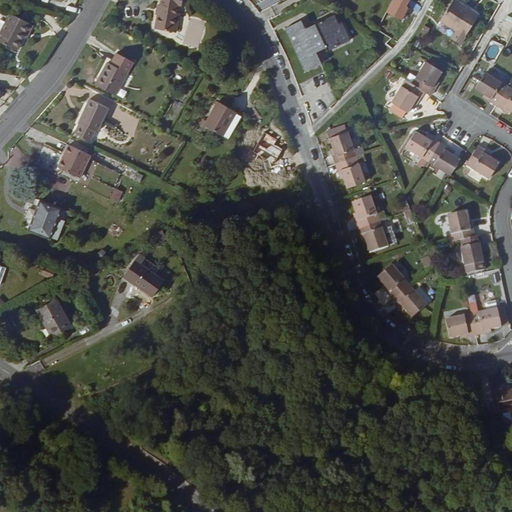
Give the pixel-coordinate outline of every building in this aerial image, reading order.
[(173,11),(175,12),(177,2),(174,1),(169,0),(157,0),(155,22),(153,21),(151,36),(172,39),(174,25),(171,25),(173,11)] [(457,41),(466,45),(482,14),(457,1),(445,22),(462,32),(457,41)] [(0,37),(0,40),(17,50),(24,37),(32,24),(14,13),(0,37)] [(316,51),(326,46),(329,52),(351,41),(343,24),(340,26),(336,17),(306,31),(302,23),(286,30),(307,72),(323,65),(316,51)] [(35,26),(32,24),(24,37),(28,39),(35,26)] [(492,40),(481,60),(492,66),(503,47),(492,40)] [(112,53),(107,63),(123,72),(129,61),(112,53)] [(123,72),(107,63),(103,61),(91,82),(112,93),(123,72)] [(412,84),(425,92),(431,96),(435,89),(433,88),(438,81),(443,71),(426,61),(412,84)] [(499,101),(511,83),(488,69),(478,85),(486,90),(494,94),(492,97),(499,101)] [(421,98),(425,92),(412,84),(407,80),(392,103),(408,113),(414,103),(418,97),(421,98)] [(511,83),(499,101),(505,105),(507,103),(511,106),(511,83)] [(202,123),(220,133),(227,120),(235,106),(217,96),(202,123)] [(88,139),(93,130),(95,131),(107,107),(88,98),(76,123),(77,123),(73,131),(88,139)] [(240,109),(235,106),(227,120),(233,123),(240,109)] [(330,138),(347,131),(345,125),(327,131),(330,138)] [(418,165),(424,169),(428,161),(440,143),(434,139),(432,141),(426,137),(416,130),(405,147),(423,157),(418,165)] [(336,164),(357,157),(362,155),(360,149),(355,151),(347,131),(330,138),(333,148),(336,156),(334,157),(336,164)] [(444,148),(446,146),(440,143),(428,161),(451,175),(461,158),(453,153),(444,148)] [(78,176),(88,154),(67,144),(56,166),(78,176)] [(492,156),(485,151),(486,149),(479,145),(469,162),(491,176),(501,161),(492,156)] [(256,170),(267,162),(257,149),(246,157),(256,170)] [(357,157),(336,164),(339,172),(341,171),(344,177),(348,189),(366,182),(357,157)] [(132,179),(140,183),(143,174),(136,171),(132,179)] [(51,191),(62,196),(69,182),(58,177),(51,191)] [(108,198),(117,203),(123,191),(113,187),(108,198)] [(360,229),(380,221),(371,197),(353,203),(357,213),(360,220),(357,221),(360,229)] [(30,211),(26,221),(22,231),(43,240),(44,238),(51,220),(55,209),(34,201),(30,211)] [(19,218),(26,221),(30,211),(23,209),(19,218)] [(449,214),(455,240),(460,239),(475,236),(473,228),(471,229),(469,221),(466,210),(449,214)] [(58,222),(51,220),(44,238),(50,241),(58,222)] [(389,246),(380,221),(360,229),(362,235),(364,234),(368,243),(371,252),(389,246)] [(162,230),(153,234),(158,243),(167,238),(162,230)] [(484,242),(482,234),(475,236),(460,239),(467,273),(487,268),(483,250),(481,243),(484,242)] [(140,278),(138,283),(156,293),(169,270),(138,252),(127,270),(140,278)] [(389,292),(394,298),(411,284),(394,264),(378,277),(385,284),(391,291),(389,292)] [(40,274),(51,279),(55,271),(43,266),(40,274)] [(138,283),(140,278),(127,270),(124,276),(137,284),(138,283)] [(424,282),(419,277),(411,284),(394,298),(399,304),(401,302),(407,309),(414,317),(428,304),(416,289),(420,286),(424,282)] [(433,300),(420,286),(416,289),(428,304),(433,300)] [(56,333),(60,331),(62,335),(70,330),(68,327),(74,323),(58,296),(40,306),(56,333)] [(479,303),(471,305),(473,313),(478,334),(486,333),(485,330),(493,328),(504,326),(499,307),(481,311),(479,303)] [(470,334),(470,336),(478,334),(473,313),(446,318),(451,338),(462,335),(470,334)] [(508,384),(496,387),(501,411),(511,408),(511,388),(509,389),(508,384)]
